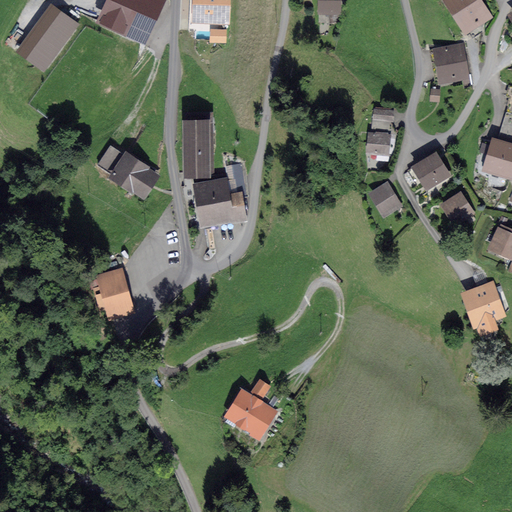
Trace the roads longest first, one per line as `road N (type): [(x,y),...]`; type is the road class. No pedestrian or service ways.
road 1 (residential): [(291,0),(245,242),(212,269),(192,270)]
road 2 (unclassified): [(197,511),(120,351),(192,270)]
road 3 (unclassified): [(192,270),(169,135),(175,0)]
road 4 (residential): [(511,0),(486,83),(464,122),(440,143),(427,142),(415,127)]
road 5 (residential): [(467,278),(408,189),(404,152),(415,127)]
road 6 (residential): [(415,127),(421,59),(407,0)]
